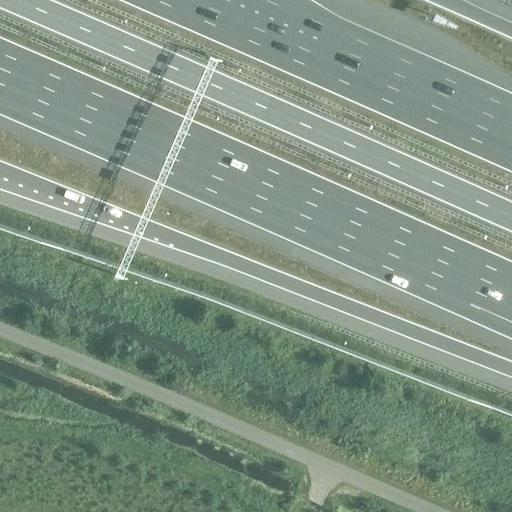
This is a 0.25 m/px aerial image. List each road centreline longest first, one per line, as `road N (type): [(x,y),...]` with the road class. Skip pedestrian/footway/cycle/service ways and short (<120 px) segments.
road 1 (motorway): [(0,76),(511,302)]
road 2 (motorway): [(0,170),(511,371)]
road 3 (motorway): [(9,0),(511,221)]
road 4 (unclassified): [(428,511),(0,335)]
road 5 (motorway): [(511,131),(221,0)]
